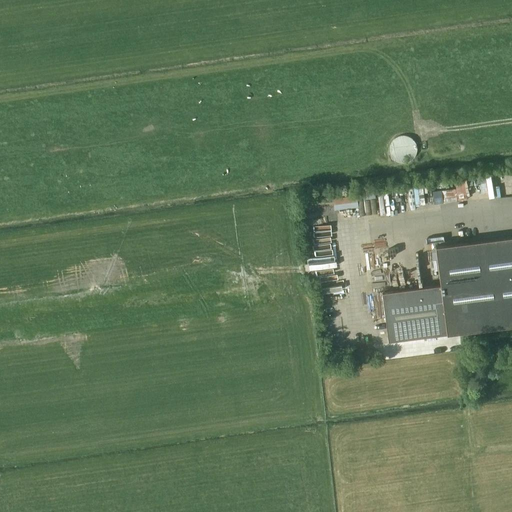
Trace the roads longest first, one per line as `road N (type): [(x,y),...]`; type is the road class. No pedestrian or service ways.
road 1 (track): [(0,101),(361,51),(401,64),(415,110)]
road 2 (unknown): [(511,217),(391,236),(361,252),(366,338)]
